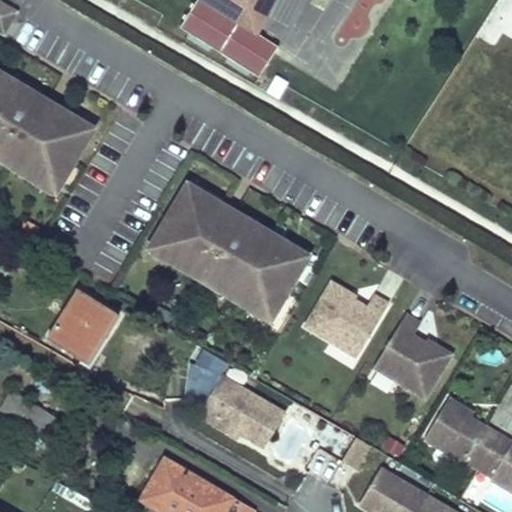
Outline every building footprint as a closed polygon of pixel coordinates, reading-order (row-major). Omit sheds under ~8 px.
[(259,31),(209,0),(197,0),(182,25),(261,75),(280,44),(259,31)] [(209,0),(259,31),(274,0),(209,0)] [(26,14),(5,2),(0,10),(0,27),(14,36),(26,14)] [(0,152),(19,165),(18,167),(53,187),(58,178),(71,186),(98,141),(84,133),(90,124),(56,103),(54,106),(18,85),(20,82),(0,70),(0,152)] [(103,132),(90,124),(84,133),(98,141),(103,132)] [(71,186),(58,178),(53,187),(65,195),(71,186)] [(211,195),(198,188),(192,197),(205,205),(211,195)] [(280,239),(244,218),(245,216),(211,195),(205,205),(192,197),(166,242),(179,249),(173,259),(208,279),(209,277),(245,298),(243,301),(268,315),(273,305),(286,313),(313,268),(300,261),(306,252),(281,237),(280,239)] [(179,249),(166,242),(160,251),(173,259),(179,249)] [(306,252),(300,261),(313,268),(318,259),(306,252)] [(367,359),(398,306),(383,298),(376,310),(364,303),(355,298),(358,294),(342,285),(316,328),(367,359)] [(78,287),(47,336),(90,361),(120,313),(78,287)] [(355,298),(364,303),(367,300),(358,294),(355,298)] [(273,305),(268,315),(281,323),(286,313),(273,305)] [(430,325),(415,317),(384,369),(436,400),(462,356),(446,346),(444,350),(435,345),(423,338),(430,325)] [(435,345),(444,350),(446,346),(437,341),(435,345)] [(332,343),(326,352),(351,368),(357,359),(332,343)] [(208,397),(214,366),(190,362),(184,392),(208,397)] [(287,411),(224,373),(199,413),(214,422),(218,418),(237,430),(265,446),(287,411)] [(14,417),(25,398),(11,390),(0,409),(14,417)] [(14,417),(9,425),(45,447),(61,420),(25,398),(14,417)] [(458,402),(434,442),(474,466),(478,459),(504,475),(501,482),(511,488),(511,440),(480,421),(471,416),(474,411),(458,402)] [(471,416),(480,421),(484,417),(474,411),(471,416)] [(237,430),(218,418),(214,422),(235,435),(237,430)] [(372,445),(359,438),(358,439),(357,439),(356,438),(347,455),(344,460),(358,468),(372,445)] [(159,511),(249,511),(251,510),(232,499),(234,496),(165,458),(141,501),(159,511)] [(460,511),(383,466),(362,501),(380,511),(460,511)] [(18,511),(0,501),(0,511),(18,511)]
